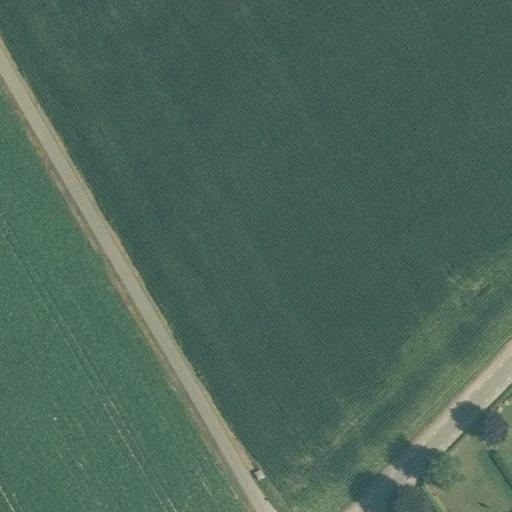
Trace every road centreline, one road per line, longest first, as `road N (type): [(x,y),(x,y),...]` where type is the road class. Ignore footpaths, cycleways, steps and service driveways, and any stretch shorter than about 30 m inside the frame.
road 1 (unclassified): [(264,511),(0,61)]
road 2 (unclassified): [(371,511),(511,370)]
